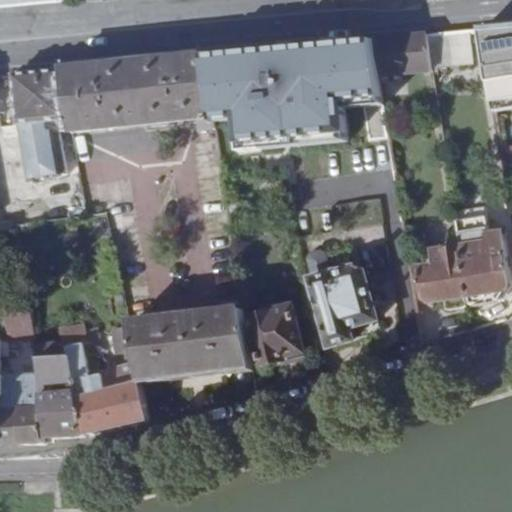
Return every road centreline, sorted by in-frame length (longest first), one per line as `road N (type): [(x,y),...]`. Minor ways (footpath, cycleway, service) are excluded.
road 1 (residential): [(0,466),(81,467),(511,349)]
road 2 (unclassified): [(0,52),(511,6)]
